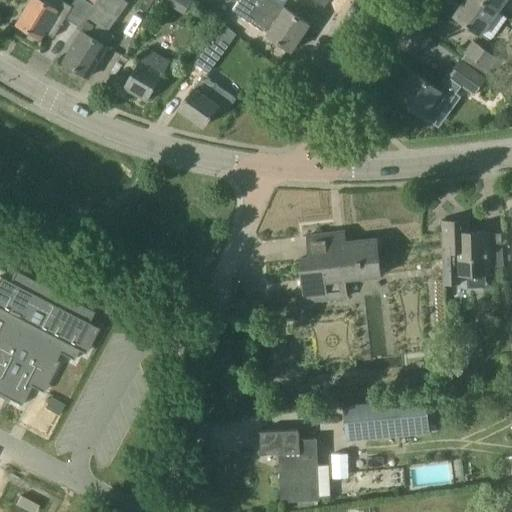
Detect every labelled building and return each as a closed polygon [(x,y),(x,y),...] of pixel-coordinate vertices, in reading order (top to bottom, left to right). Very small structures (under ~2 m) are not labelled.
[(91,3),(85,0),(75,0),(71,6),(60,0),(32,0),(18,24),(41,38),(45,32),(54,37),(66,18),(78,26),(96,2),(93,1),(91,3)] [(166,0),(164,4),(184,16),(193,1),(190,0),(166,0)] [(239,0),(232,11),(244,20),(292,51),(310,24),(271,0),(239,0)] [(498,12),(481,0),(466,0),(455,16),(481,35),(482,34),(489,39),(493,39),(507,18),(498,12)] [(506,0),(481,0),(498,12),(506,0)] [(118,18),(96,2),(78,26),(76,29),(82,32),(64,61),(90,77),(108,48),(100,43),(118,18)] [(237,34),(224,24),(195,63),(208,73),(237,34)] [(473,40),(464,53),(490,71),(499,58),(473,40)] [(170,63),(170,61),(147,48),(124,87),(148,101),(170,63)] [(461,60),(449,76),(475,95),(487,79),(461,60)] [(433,102),(442,91),(414,72),(396,96),(423,116),(433,102)] [(237,99),(204,75),(180,109),(204,127),(217,109),(225,115),(237,99)] [(487,232),(460,233),(459,223),(442,224),(444,285),(461,284),(460,275),(468,274),(468,288),(487,287),(486,274),(489,274),(487,232)] [(377,239),(333,244),(331,233),(308,236),(311,262),(301,263),(305,302),(346,298),(344,281),(381,277),(377,239)] [(54,358),(60,348),(66,352),(81,327),(71,321),(77,311),(1,265),(0,266),(0,398),(10,382),(22,388),(40,358),(36,356),(40,350),(54,358)] [(285,340),(271,343),(275,360),(289,358),(285,340)] [(469,358),(447,359),(448,383),(470,382),(469,358)] [(433,359),(416,362),(420,390),(437,387),(433,359)] [(426,398),(398,401),(345,406),(347,436),(400,431),(429,428),(426,398)] [(316,437),(300,438),(299,429),(260,431),(261,455),(279,454),(281,500),(319,498),(319,492),(317,461),(316,437)] [(348,452),(332,453),(333,477),(349,476),(348,452)] [(34,485),(56,493),(59,483),(37,475),(34,485)]
